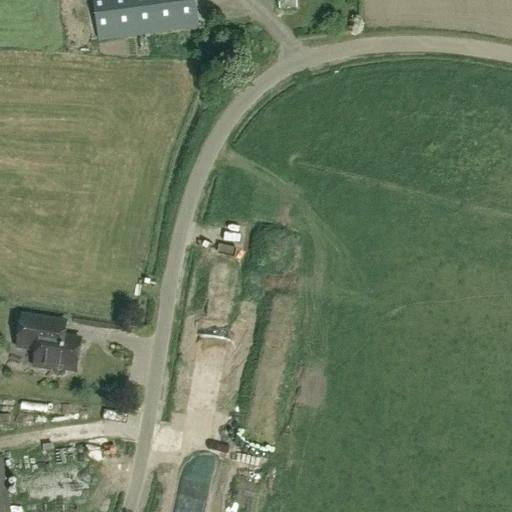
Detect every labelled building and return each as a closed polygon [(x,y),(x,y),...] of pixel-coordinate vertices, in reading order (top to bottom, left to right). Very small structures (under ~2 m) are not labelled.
[(92,0),(98,41),(198,27),(193,0),(92,0)] [(278,0),(279,9),(296,9),(295,0),(278,0)] [(36,350),(34,366),(50,369),(50,367),(75,371),(80,341),(63,338),(65,323),(22,316),(17,347),(36,350)] [(202,398),(201,418),(219,418),(219,399),(202,398)] [(51,413),(52,404),(26,400),(24,410),(51,413)] [(0,459),(0,511),(9,511),(1,459),(0,459)]
